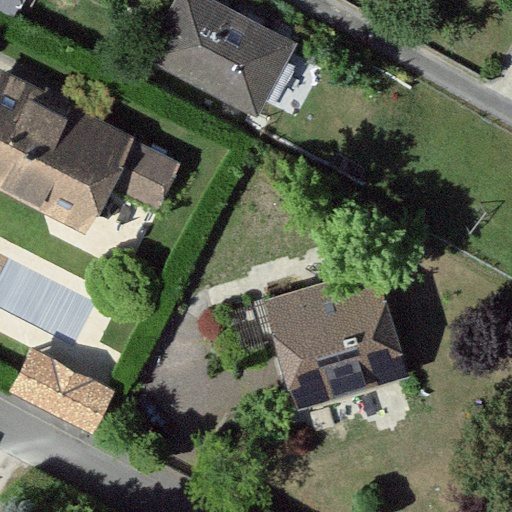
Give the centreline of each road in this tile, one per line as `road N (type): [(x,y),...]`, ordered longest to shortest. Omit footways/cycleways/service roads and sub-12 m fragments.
road 1 (residential): [(511,115),(299,0)]
road 2 (residential): [(172,511),(0,420)]
